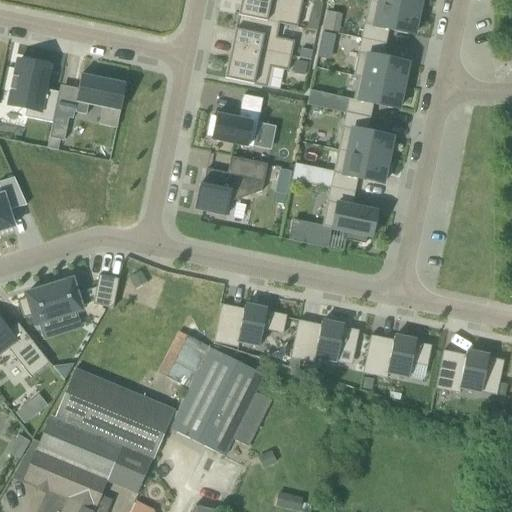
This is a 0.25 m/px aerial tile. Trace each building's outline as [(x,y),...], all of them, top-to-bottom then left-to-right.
[(297,28),(302,0),(241,0),(238,16),(244,18),(279,25),(297,28)] [(368,0),(368,2),(418,13),(421,0),(368,0)] [(414,36),(418,13),(368,2),(361,40),(385,45),(388,31),(414,36)] [(276,38),(279,25),(244,18),(241,31),(235,30),(232,45),(291,57),(294,42),(276,38)] [(325,24),(323,30),(334,32),(336,26),(325,24)] [(383,59),(385,45),(361,40),(353,77),(358,78),(403,87),(408,64),(383,59)] [(288,72),(291,57),(232,45),(225,80),(266,88),(270,68),(288,72)] [(18,62),(8,107),(26,110),(24,118),(52,124),(54,115),(58,94),(44,91),(49,68),(18,62)] [(119,113),(125,85),(80,75),(72,113),(86,116),(88,106),(104,110),(118,113),(119,113)] [(398,110),(403,87),(358,78),(353,101),(348,100),(345,114),(370,119),(373,105),(398,110)] [(236,121),(214,117),(213,120),(208,119),(205,138),(209,139),(208,143),(250,151),(260,103),(240,99),(236,121)] [(367,133),(370,119),(345,114),(342,128),(337,151),(387,162),(392,138),(367,133)] [(63,141),(68,118),(54,115),(52,124),(49,138),(63,141)] [(382,185),(387,162),(337,151),(332,174),(330,188),(354,193),(357,180),(382,185)] [(227,174),(206,170),(202,186),(199,185),(197,194),(194,210),(226,217),(228,203),(261,193),(267,165),(230,158),(227,174)] [(295,165),(291,181),(304,183),(307,167),(295,165)] [(276,181),(288,184),(291,171),(279,168),(276,181)] [(13,179),(0,183),(4,195),(0,196),(0,233),(1,233),(1,232),(15,227),(10,211),(26,206),(13,179)] [(351,207),(354,193),(330,188),(327,202),(321,228),(371,238),(377,213),(351,207)] [(327,249),(330,235),(312,231),(309,245),(327,249)] [(146,284),(139,273),(129,280),(135,290),(146,284)] [(81,307),(93,303),(93,304),(113,307),(119,278),(99,274),(96,287),(76,293),(73,282),(72,279),(69,280),(29,293),(26,294),(27,297),(35,322),(36,325),(39,324),(38,324),(79,311),(82,310),(81,307)] [(259,347),(262,330),(282,335),(286,316),(266,312),(267,311),(255,308),(244,306),(244,310),(221,305),(213,343),(237,348),(238,343),(259,347)] [(49,364),(18,324),(9,331),(0,319),(0,355),(7,350),(30,379),(49,364)] [(339,348),(355,352),(359,331),(343,328),(344,327),(332,324),(321,322),(320,326),(298,321),(290,360),(314,364),(315,359),(336,363),(339,348)] [(408,378),(411,364),(427,367),(431,346),(416,343),(416,342),(405,339),(394,337),(393,341),(370,336),(362,374),(387,380),(388,374),(408,378)] [(187,389),(208,348),(185,337),(164,377),(187,389)] [(168,430),(223,457),(232,440),(248,448),(271,402),(255,394),(264,377),(209,349),(168,430)] [(499,385),(504,362),(488,358),(488,357),(477,354),(466,352),(465,356),(443,351),(435,390),(459,395),(460,389),(496,397),(499,385)] [(63,382),(72,367),(53,369),(63,382)] [(62,511),(69,498),(99,511),(107,511),(112,501),(101,496),(105,486),(136,498),(175,411),(75,369),(64,394),(69,396),(60,419),(55,417),(54,418),(50,416),(39,443),(32,441),(13,476),(51,492),(41,511),(62,511)] [(361,388),(370,390),(373,380),(363,378),(361,388)] [(504,398),(507,387),(499,385),(496,397),(504,398)] [(24,408),(16,414),(24,424),(32,418),(24,408)] [(18,437),(8,454),(19,460),(29,443),(18,437)] [(99,511),(69,498),(62,511),(99,511)]
